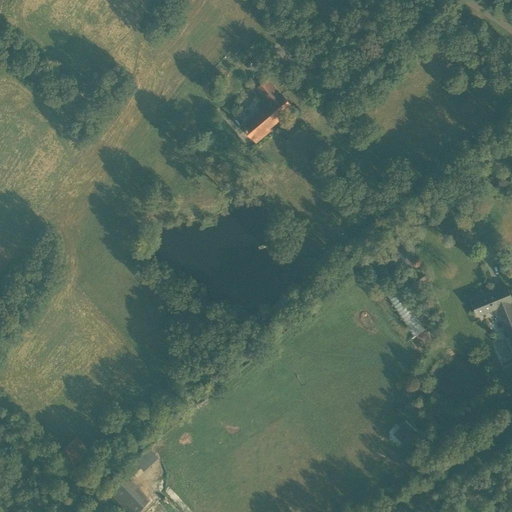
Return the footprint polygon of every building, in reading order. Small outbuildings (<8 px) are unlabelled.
[(269,104),(256,115),(246,124),(257,137),(293,107),(281,94),(268,79),(257,89),(269,104)] [(342,97),(335,103),(340,108),(347,102),(342,97)] [(394,240),(393,248),(414,249),(415,239),(396,238),(394,238),(394,240)] [(422,268),(403,279),(410,291),(430,280),(422,268)] [(511,300),(511,298),(506,284),(494,289),(495,291),(472,300),(478,315),(494,308),(497,316),(500,315),(508,336),(506,336),(506,337),(511,334),(511,305),(511,302),(511,300)] [(420,321),(409,325),(412,334),(423,330),(420,321)] [(500,371),(501,384),(511,384),(511,371),(500,371)] [(406,420),(393,434),(403,443),(401,446),(406,452),(414,444),(411,441),(419,432),(406,420)] [(76,437),(62,451),(74,463),(88,449),(76,437)] [(143,471),(158,457),(148,446),(120,472),(127,480),(140,468),(143,471)] [(129,484),(126,480),(118,471),(103,485),(127,511),(135,511),(150,499),(139,488),(133,481),(129,484)]
